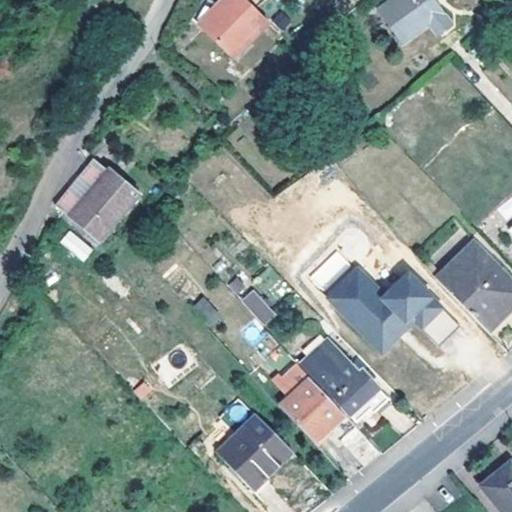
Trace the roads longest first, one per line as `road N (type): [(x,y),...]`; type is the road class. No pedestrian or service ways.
road 1 (residential): [(0,269),(73,125),(168,0)]
road 2 (tertiary): [(361,511),(511,385)]
